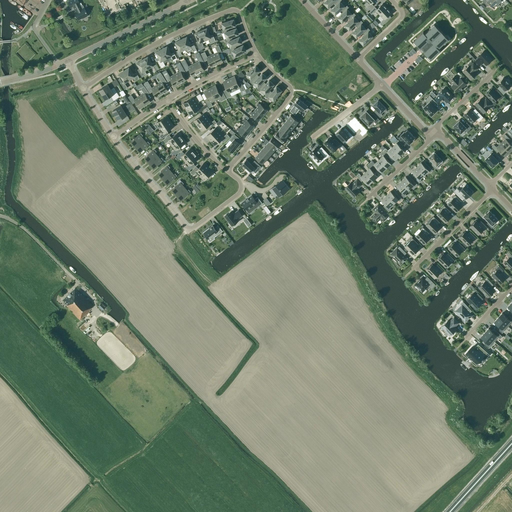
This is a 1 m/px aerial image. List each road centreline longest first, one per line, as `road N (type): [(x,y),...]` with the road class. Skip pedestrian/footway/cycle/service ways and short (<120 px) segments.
road 1 (residential): [(82,88),(231,9),(256,55)]
road 2 (residential): [(256,55),(290,96),(226,171)]
road 3 (tertiary): [(67,60),(187,0)]
road 4 (unclassified): [(189,230),(112,137)]
